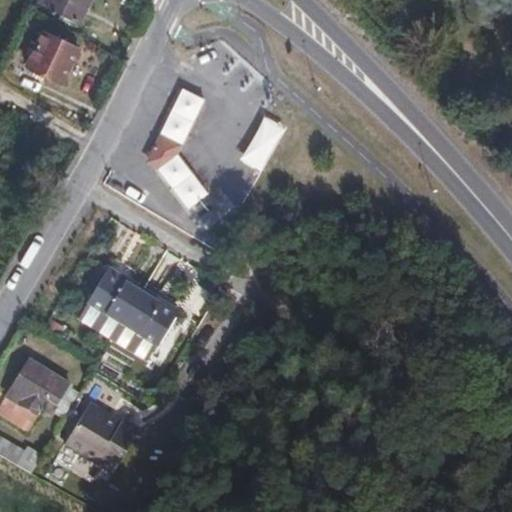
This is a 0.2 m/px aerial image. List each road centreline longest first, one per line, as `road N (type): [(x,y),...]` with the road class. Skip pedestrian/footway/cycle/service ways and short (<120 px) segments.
road 1 (primary): [(250,0),(428,143)]
road 2 (residential): [(181,0),(82,182)]
road 3 (primary): [(428,143),(301,0)]
road 4 (residential): [(82,182),(230,270)]
road 5 (residential): [(82,182),(0,318)]
road 6 (primary): [(511,238),(428,143)]
